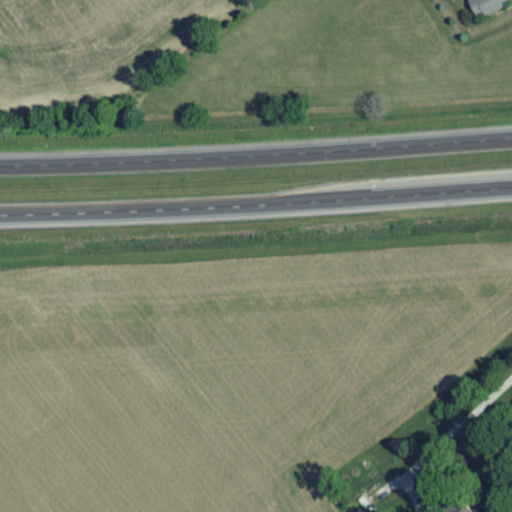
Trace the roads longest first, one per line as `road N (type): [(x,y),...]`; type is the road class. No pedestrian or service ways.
road 1 (trunk): [(511,140),(0,167)]
road 2 (trunk): [(0,219),(511,194)]
